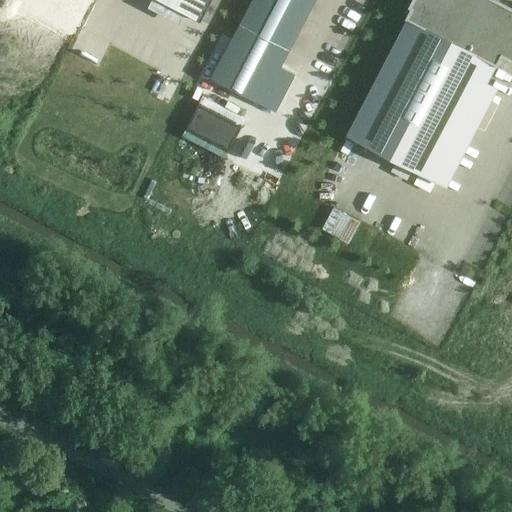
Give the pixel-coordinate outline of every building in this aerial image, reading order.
[(178,22),(183,11),(161,0),(149,0),(147,6),(178,22)] [(161,0),(183,11),(201,20),(211,0),(161,0)] [(249,0),(240,19),(290,45),(313,0),(249,0)] [(511,0),(403,0),(396,14),(406,19),(497,66),(506,71),(511,59),(511,0)] [(406,19),(345,135),(437,182),(497,66),(406,19)]
